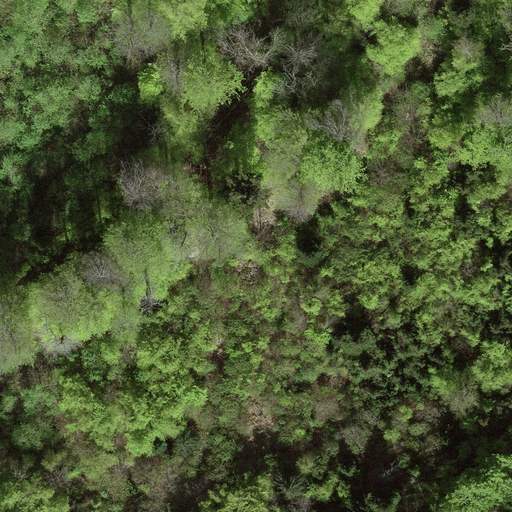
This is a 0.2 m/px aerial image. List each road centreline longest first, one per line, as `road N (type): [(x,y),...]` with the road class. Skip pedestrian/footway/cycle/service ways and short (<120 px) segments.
road 1 (track): [(0,379),(168,293),(224,238),(325,198),(354,174),(430,0)]
road 2 (track): [(419,0),(377,10),(290,12),(181,40),(127,74),(28,199),(0,186)]
